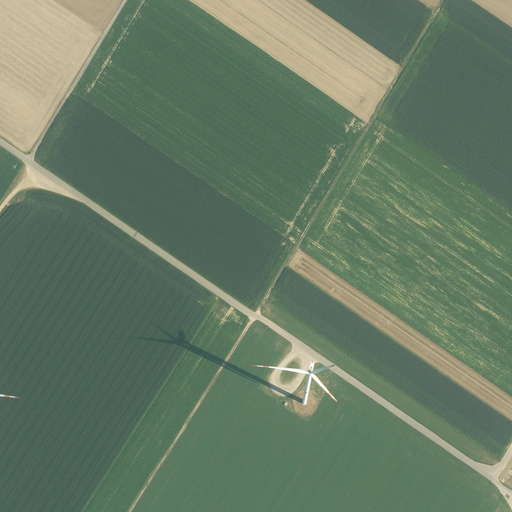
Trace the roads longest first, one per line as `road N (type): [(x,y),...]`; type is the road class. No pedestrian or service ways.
road 1 (unclassified): [(0,140),(511,493)]
road 2 (track): [(255,316),(443,0)]
road 3 (track): [(255,316),(131,511)]
road 4 (track): [(28,160),(124,0)]
